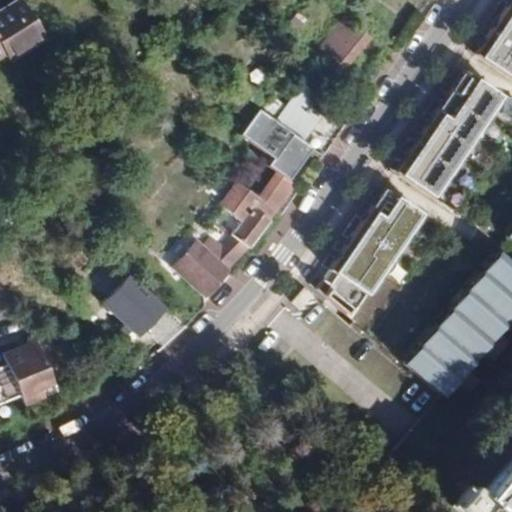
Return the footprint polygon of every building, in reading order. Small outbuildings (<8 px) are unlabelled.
[(511,78),(511,0),(474,54),(511,79),(511,78)] [(0,69),(12,63),(16,68),(52,46),(28,8),(0,24),(0,69)] [(366,35),(352,25),(325,62),(339,72),(366,35)] [(500,95),(463,71),(395,172),(433,197),(500,95)] [(340,80),(334,88),(347,98),(353,90),(340,80)] [(265,91),(253,107),(272,121),(301,141),(322,157),(328,149),(330,145),(309,130),(325,104),(298,84),(284,104),(265,91)] [(301,141),(272,121),(255,146),(283,166),(301,141)] [(245,170),(237,182),(254,195),(263,183),(245,170)] [(274,179),(259,199),(277,212),(281,216),(286,209),(293,199),(295,196),(274,179)] [(237,182),(219,206),(238,225),(218,246),(207,237),(201,244),(227,267),(246,247),(247,248),(277,212),(259,199),(254,195),(237,182)] [(422,214),(384,189),(330,270),(339,278),(331,287),(324,282),(317,291),(352,319),(422,214)] [(199,246),(193,242),(171,266),(203,295),(225,271),(224,270),(227,267),(201,244),(199,246)] [(511,315),(511,263),(500,253),(406,365),(444,397),(511,315)] [(132,283),(107,310),(134,335),(140,329),(162,349),(186,326),(163,305),(159,308),(132,283)] [(314,297),(306,290),(294,304),(302,311),(314,297)] [(37,391),(50,386),(32,344),(21,348),(25,358),(19,361),(15,351),(0,357),(0,358),(4,368),(0,369),(0,403),(16,397),(20,408),(41,400),(37,391)] [(21,348),(15,351),(19,361),(25,358),(21,348)] [(50,386),(37,391),(41,400),(54,394),(50,386)] [(511,511),(511,457),(488,486),(482,494),(503,511),(511,511)]
